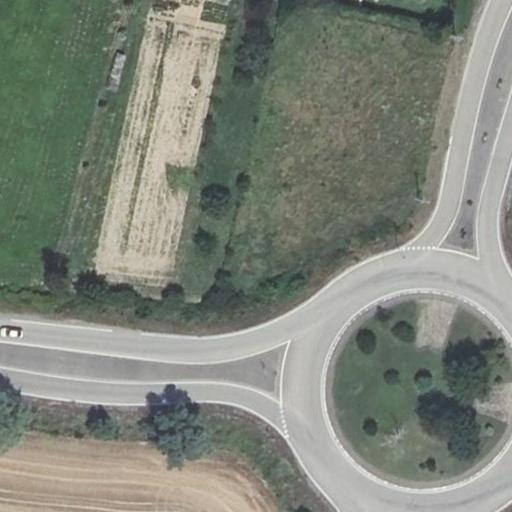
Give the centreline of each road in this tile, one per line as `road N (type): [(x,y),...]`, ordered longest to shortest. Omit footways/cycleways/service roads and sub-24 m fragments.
road 1 (secondary): [(332,303),(258,340),(199,351),(0,330)]
road 2 (secondary): [(0,376),(58,390),(206,396),(281,415),(309,445)]
road 3 (residential): [(503,0),(472,85),(447,213),(405,263)]
road 4 (residential): [(495,283),(487,229),(511,128)]
road 5 (secondary): [(332,303),(299,368),(298,407),(309,445)]
